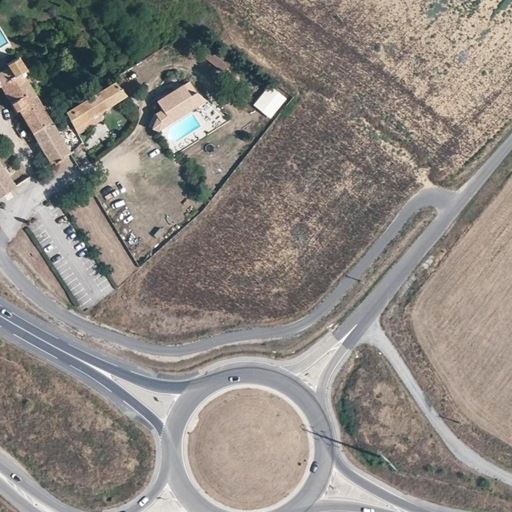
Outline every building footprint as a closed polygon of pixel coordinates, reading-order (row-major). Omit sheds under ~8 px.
[(232,63),(212,48),(203,60),(223,75),(232,63)] [(0,72),(0,84),(0,85),(1,85),(12,102),(10,104),(14,111),(16,109),(50,164),(53,162),(54,164),(63,159),(63,157),(69,152),(21,73),(25,70),(17,58),(6,66),(7,68),(0,72)] [(116,84),(67,114),(75,128),(96,116),(127,98),(116,84)] [(0,85),(0,87),(10,104),(12,102),(1,85),(0,85)] [(156,102),(163,113),(156,117),(151,128),(159,132),(170,124),(166,118),(192,100),(189,96),(187,92),(182,85),(156,102)] [(270,118),(285,99),(270,86),(254,106),(270,118)] [(212,108),(192,89),(187,92),(189,96),(192,100),(197,108),(202,115),(212,108)] [(192,100),(166,118),(170,124),(171,125),(197,108),(192,100)] [(79,135),(100,122),(96,116),(75,128),(79,135)] [(0,163),(0,196),(15,187),(0,163)]
